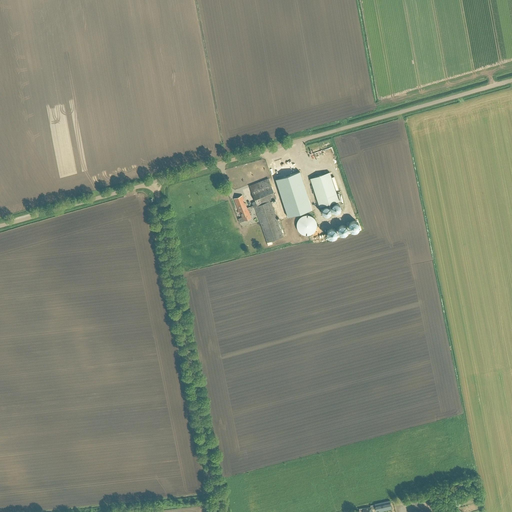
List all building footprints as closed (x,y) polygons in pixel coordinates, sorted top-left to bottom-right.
[(299,170),(275,178),(288,216),(312,208),(299,170)] [(319,206),(338,200),(329,172),(310,178),(319,206)] [(283,238),(270,200),(276,198),(270,179),(250,186),(255,201),(251,202),(252,205),(247,207),(242,195),(234,199),(240,215),(241,214),(243,218),(244,218),(245,220),(251,218),(248,210),(255,207),(267,243),(283,238)] [(302,234),(303,234),(304,235),(306,235),(307,235),(309,235),(310,234),(311,234),(313,233),(314,232),(315,231),(316,229),(316,228),(316,227),(317,225),(317,224),(316,222),(316,221),(315,220),(314,218),(313,217),(312,216),(311,216),(310,215),(308,215),(307,215),(305,215),(304,215),(302,216),(301,216),(300,217),(299,218),(298,220),(297,221),(297,222),(297,224),(296,225),(297,227),(297,228),(298,229),(298,231),(299,232),(300,233),(302,234)] [(389,500),(374,504),(375,510),(378,509),(378,511),(391,509),(389,500)]
